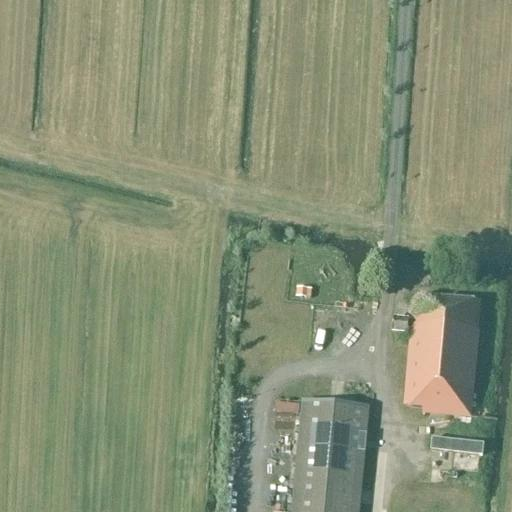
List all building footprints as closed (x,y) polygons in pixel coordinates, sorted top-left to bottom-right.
[(413,321),(393,319),(392,333),(411,335),(404,410),(422,411),(422,415),(472,420),(479,332),(478,332),(481,305),(415,299),(413,321)] [(358,511),(368,408),(302,402),(292,511),(358,511)] [(478,458),(480,447),(433,441),(432,453),(478,458)] [(409,495),(393,496),(392,511),(431,511),(432,482),(409,482),(409,495)] [(445,496),(444,511),(468,511),(469,497),(445,496)]
